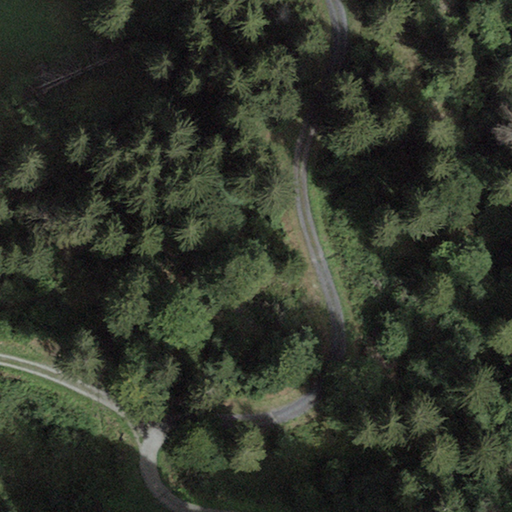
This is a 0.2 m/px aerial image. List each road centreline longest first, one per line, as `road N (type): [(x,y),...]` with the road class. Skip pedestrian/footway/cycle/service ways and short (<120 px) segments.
road 1 (track): [(207,511),(169,504),(144,461),(155,429),(201,417),(271,418),(332,376),(337,332),(296,181),(335,70),(339,8),(332,0)]
road 2 (track): [(0,364),(72,378),(155,429)]
